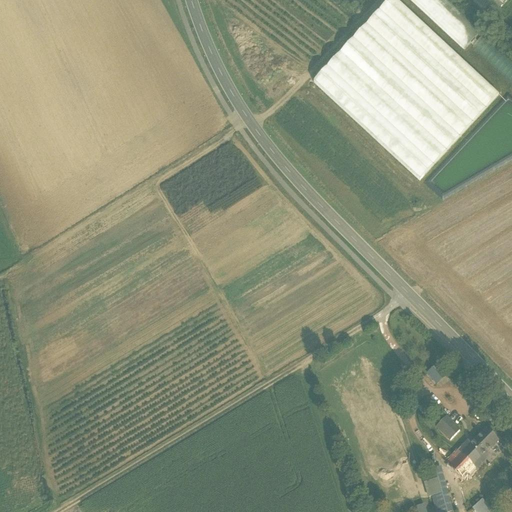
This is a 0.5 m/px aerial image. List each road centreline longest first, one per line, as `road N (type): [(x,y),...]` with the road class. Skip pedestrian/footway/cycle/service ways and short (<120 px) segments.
road 1 (tertiary): [(193,0),(232,97),(262,140),(511,400)]
road 2 (track): [(53,511),(379,318)]
road 3 (track): [(348,511),(301,362)]
